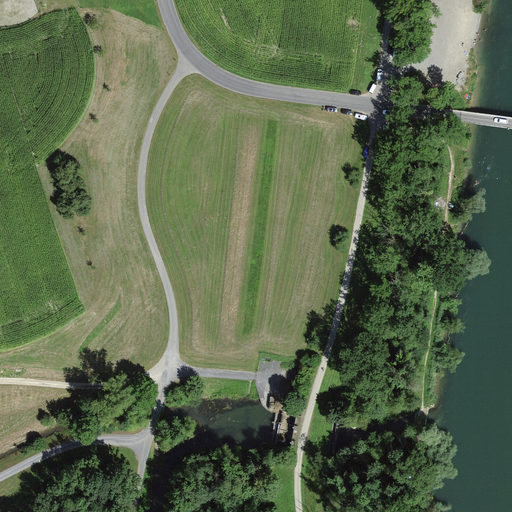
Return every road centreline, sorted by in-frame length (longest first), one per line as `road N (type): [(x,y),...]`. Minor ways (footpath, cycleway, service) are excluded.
road 1 (track): [(379,106),(331,339),(305,424),(301,511)]
road 2 (track): [(154,432),(177,337),(176,308),(141,214),(140,176),(160,101),(191,59)]
road 3 (unclassified): [(511,123),(255,89),(191,59),(164,0)]
road 4 (track): [(0,382),(168,374)]
road 5 (track): [(0,473),(61,448),(154,432)]
